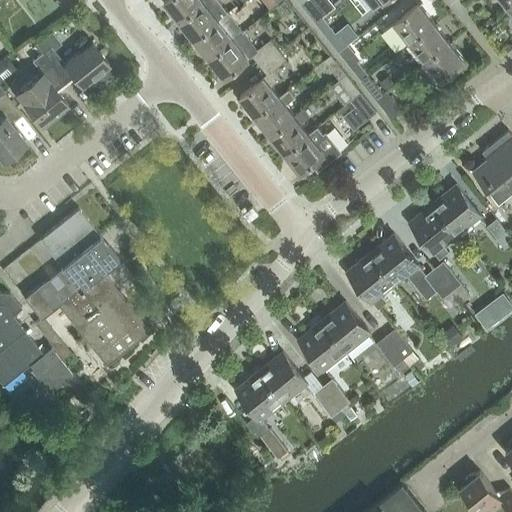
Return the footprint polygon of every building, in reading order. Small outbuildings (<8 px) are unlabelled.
[(165,0),(180,19),(204,0),(165,0)] [(204,0),(180,19),(195,38),(229,11),(219,0),(204,0)] [(305,0),(302,3),(317,22),(324,16),(311,0),(305,0)] [(366,0),(373,8),(383,0),(366,0)] [(411,40),(435,21),(420,2),(396,21),(411,40)] [(195,38),(210,57),(244,30),(229,11),(195,38)] [(340,35),(324,16),(317,22),(332,41),(339,36),(340,35)] [(451,40),(435,21),(411,40),(426,59),(451,40)] [(253,54),(261,63),(279,48),(271,38),(258,48),(244,30),(210,57),(226,76),(253,54)] [(332,41),(339,51),(349,44),(341,34),(340,35),(339,36),(332,41)] [(442,79),(466,59),(451,40),(426,59),(442,79)] [(75,75),(82,84),(109,63),(92,41),(65,62),(52,46),(44,52),(67,81),(75,75)] [(256,114),(280,94),(273,85),(281,78),(274,69),(287,59),(279,48),(261,63),(268,73),(241,95),(256,114)] [(41,123),(68,102),(58,89),(66,83),(42,53),(33,60),(40,69),(14,89),(41,123)] [(325,59),(340,78),(347,73),(332,54),(325,59)] [(369,73),(354,54),(347,60),(362,79),(369,73)] [(340,78),(355,97),(362,92),(347,73),(340,78)] [(362,79),(377,98),(384,92),(369,73),(362,79)] [(388,76),(381,81),(386,88),(394,83),(388,76)] [(256,114),(271,133),(295,113),(296,114),(302,108),(307,105),(299,94),(302,91),(296,83),(289,89),(281,95),(280,94),(256,114)] [(387,89),(384,92),(377,98),(393,118),(403,109),(387,89)] [(0,157),(2,156),(4,159),(26,142),(10,120),(21,111),(5,91),(0,95),(0,107),(5,114),(0,118),(0,157)] [(377,110),(362,92),(355,97),(352,100),(367,118),(377,110)] [(271,133),(286,152),(317,127),(317,126),(311,131),(303,121),(309,116),(302,108),(296,114),(295,113),(271,133)] [(323,134),(317,127),(286,152),(301,171),(312,162),(319,169),(343,150),(327,131),(323,134)] [(490,158),(476,169),(496,195),(511,182),(511,131),(511,130),(484,151),(490,158)] [(459,183),(435,202),(460,232),(483,214),(459,183)] [(493,194),(484,201),(493,211),(501,205),(493,194)] [(449,251),(444,245),(460,232),(435,202),(412,220),(436,251),(437,250),(442,257),(449,251)] [(46,280),(36,288),(52,309),(69,296),(104,269),(119,257),(101,234),(100,235),(79,208),(41,238),(61,264),(60,265),(70,277),(54,290),(46,280)] [(487,225),(505,248),(511,242),(511,236),(497,218),(487,225)] [(396,233),(372,251),(397,282),(408,273),(419,264),(420,263),(396,233)] [(387,302),(381,294),(397,282),(372,251),(349,270),(373,301),(374,300),(380,307),(387,302)] [(453,290),(462,283),(444,260),(435,267),(453,290)] [(419,264),(408,273),(427,298),(437,290),(425,275),(427,274),(419,264)] [(427,274),(425,275),(437,290),(443,297),(452,290),(434,268),(427,274)] [(104,269),(69,296),(87,318),(78,326),(107,363),(151,328),(104,269)] [(469,292),(462,283),(453,290),(460,299),(469,292)] [(36,288),(25,296),(41,317),(35,323),(63,359),(72,353),(43,317),(52,309),(36,288)] [(0,381),(3,385),(44,353),(13,315),(22,307),(10,292),(0,291),(0,381)] [(511,304),(504,294),(478,313),(487,325),(511,306),(511,304)] [(347,300),(324,318),(348,349),(372,331),(347,300)] [(348,349),(324,318),(300,337),(324,368),(348,349)] [(448,329),(442,334),(452,345),(463,336),(456,327),(451,332),(448,329)] [(404,358),(413,350),(395,328),(386,335),(404,358)] [(376,343),(395,365),(396,364),(404,358),(386,335),(376,343)] [(285,350),(261,368),(285,399),(309,381),(285,350)] [(413,350),(404,358),(410,365),(419,357),(413,350)] [(404,358),(396,364),(402,371),(410,365),(404,358)] [(285,399),(261,368),(237,386),(261,417),(285,399)] [(412,371),(406,375),(413,385),(420,381),(412,371)] [(348,402),(351,400),(333,378),(323,385),(341,408),(348,402)] [(314,392),(332,415),(341,408),(323,385),(314,392)] [(348,402),(341,408),(346,413),(352,420),(359,415),(348,402)] [(341,408),(332,415),(337,421),(346,413),(341,408)] [(259,433),(279,458),(288,450),(268,425),(259,433)] [(499,494),(481,470),(477,473),(473,473),(470,474),(467,476),(465,480),(464,484),(461,486),(481,511),(508,511),(511,510),(511,511),(511,490),(509,486),(499,494)] [(426,511),(404,483),(403,484),(403,485),(368,511),(426,511)] [(442,505),(442,492),(422,492),(422,505),(442,505)]
